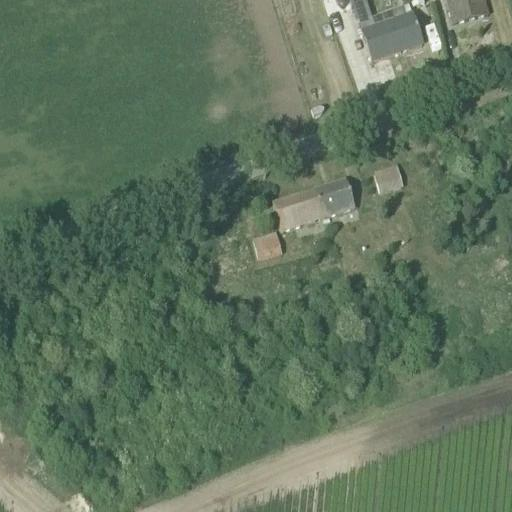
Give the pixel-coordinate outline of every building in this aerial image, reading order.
[(444,0),(452,28),(487,19),(482,0),(444,0)] [(361,37),(371,66),(400,56),(398,52),(404,50),(405,54),(421,48),(411,20),(404,22),(401,13),(370,23),(373,33),(361,37)] [(373,178),(379,197),(379,199),(403,191),(396,171),(373,178)] [(354,213),(345,184),(271,207),(280,236),(354,213)] [(252,243),(258,265),(281,259),(275,236),(252,243)]
